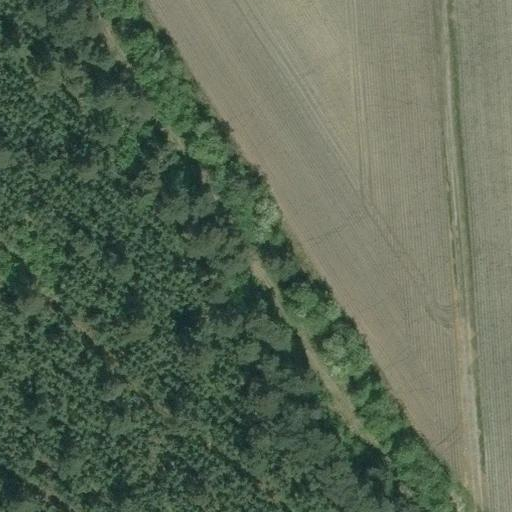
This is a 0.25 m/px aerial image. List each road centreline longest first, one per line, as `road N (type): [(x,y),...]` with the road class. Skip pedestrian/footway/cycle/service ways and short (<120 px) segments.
road 1 (track): [(123,0),(440,511)]
road 2 (track): [(444,0),(480,511)]
